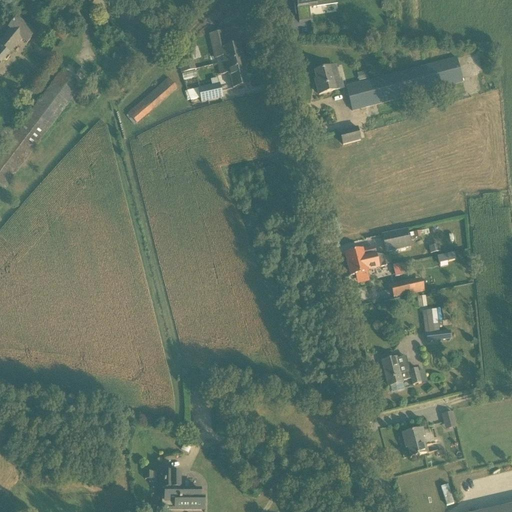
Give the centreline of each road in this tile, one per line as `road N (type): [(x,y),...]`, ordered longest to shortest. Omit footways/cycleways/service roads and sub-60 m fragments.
road 1 (unclassified): [(371,449),(258,0)]
road 2 (unclassified): [(182,427),(108,108)]
road 3 (unclassified): [(182,427),(320,461),(371,449)]
road 4 (track): [(0,391),(57,395),(182,427)]
road 5 (track): [(511,385),(365,428)]
